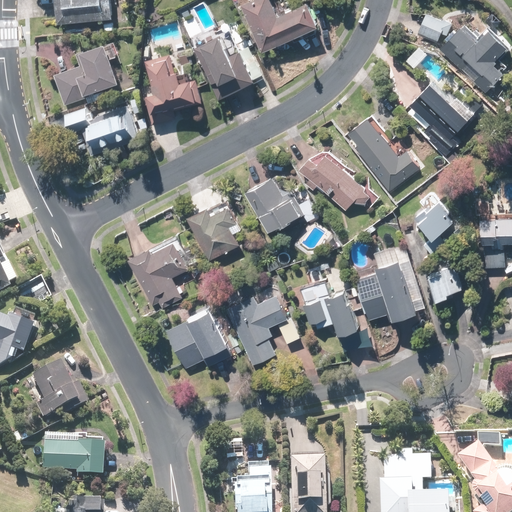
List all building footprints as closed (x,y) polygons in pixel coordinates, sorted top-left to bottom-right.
[(115,0),(60,0),(62,21),(117,18),(115,0)] [(274,0),(252,0),(244,4),(265,51),(322,24),(312,1),(281,15),(274,0)] [(453,22),(428,12),(421,30),(440,38),(443,31),(448,33),(453,22)] [(466,21),(442,46),(488,90),(506,70),(497,61),(499,59),(498,57),(511,43),(491,23),(480,34),(466,21)] [(225,33),(197,48),(222,97),(259,78),(244,48),(235,52),(225,33)] [(80,65),(55,73),(65,104),(93,95),(92,91),(124,80),(111,41),(76,52),(80,65)] [(170,55),(146,62),(154,92),(145,94),(154,124),(181,116),(179,108),(203,101),(196,77),(185,80),(182,68),(175,71),(170,55)] [(434,80),(414,100),(435,122),(427,130),(449,152),(463,138),(456,132),(488,100),(476,89),(460,106),(434,80)] [(142,96),(133,98),(136,111),(145,109),(142,96)] [(90,105),(68,112),(74,130),(87,126),(94,147),(116,139),(118,145),(144,137),(142,129),(151,126),(148,117),(137,120),(132,104),(93,116),(90,105)] [(361,142),(358,145),(390,189),(422,166),(409,148),(401,154),(390,139),(393,137),(374,112),(352,129),(361,142)] [(333,147),(316,153),(303,165),(311,174),(305,179),(315,188),(320,183),(345,209),(357,197),(363,203),(373,193),(366,185),(368,183),(333,147)] [(279,174),(249,188),(269,230),(306,213),(294,187),(287,191),(279,174)] [(432,210),(421,221),(434,236),(426,243),(434,252),(448,239),(442,231),(456,219),(450,212),(453,209),(442,198),(430,209),(432,210)] [(212,203),(191,213),(211,256),(244,241),(238,228),(245,224),(234,201),(215,210),(212,203)] [(511,212),(484,215),(486,239),(494,239),(494,246),(507,245),(507,238),(511,237),(511,212)] [(155,245),(132,255),(154,301),(161,298),(164,306),(186,296),(176,275),(194,266),(181,237),(156,248),(155,245)] [(0,247),(0,289),(11,285),(0,262),(0,260),(5,258),(0,247)] [(420,308),(403,256),(379,264),(380,269),(357,276),(372,318),(390,312),(392,320),(400,317),(399,315),(420,308)] [(443,268),(433,271),(439,295),(452,292),(451,287),(465,284),(460,265),(455,266),(454,259),(442,262),(443,268)] [(351,299),(347,287),(333,292),(329,277),(305,284),(310,300),(306,301),(312,321),(318,319),(320,325),(338,320),(341,331),(361,325),(354,298),(351,299)] [(256,293),(228,308),(255,362),(278,350),(271,335),(276,332),(272,324),(279,321),(289,340),(302,334),(291,313),(290,314),(279,293),(260,302),(256,293)] [(193,316),(170,327),(189,366),(206,357),(209,365),(234,352),(229,342),(233,340),(216,306),(213,307),(211,303),(191,313),(193,316)] [(35,327),(0,313),(0,365),(7,361),(13,347),(25,352),(35,327)] [(75,385),(62,361),(32,376),(45,400),(37,404),(43,417),(61,408),(64,414),(90,401),(80,382),(75,385)] [(79,442),(46,440),(44,468),(78,470),(78,473),(104,474),(106,441),(79,439),(79,442)] [(511,511),(511,470),(510,470),(504,471),(497,461),(496,462),(483,443),(463,456),(479,480),(478,481),(476,484),(476,489),(480,494),(477,496),(484,506),(476,511),(475,511),(511,511)] [(426,491),(426,478),(435,478),(434,455),(416,455),(415,449),(403,450),(403,455),(387,456),(388,479),(385,479),(385,511),(454,511),(454,491),(426,491)] [(327,511),(326,456),(292,457),(293,511),(327,511)] [(272,511),(272,467),(269,467),(269,462),(249,463),(249,474),(245,474),(245,477),(238,477),(238,511),(272,511)] [(101,511),(101,498),(70,498),(69,511),(101,511)]
